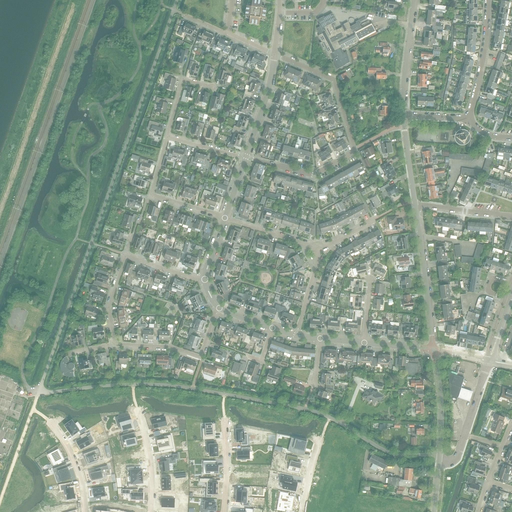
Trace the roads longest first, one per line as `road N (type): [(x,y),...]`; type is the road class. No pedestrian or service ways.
road 1 (residential): [(439,457),(396,454),(318,412),(224,393),(154,384),(38,392)]
road 2 (residential): [(274,53),(332,79),(354,148),(313,175),(246,156)]
road 3 (track): [(0,179),(63,0)]
road 4 (residential): [(433,349),(415,205)]
road 5 (residential): [(115,344),(200,355),(218,307)]
road 6 (residential): [(468,119),(487,0)]
road 7 (residential): [(439,457),(455,457),(489,360)]
